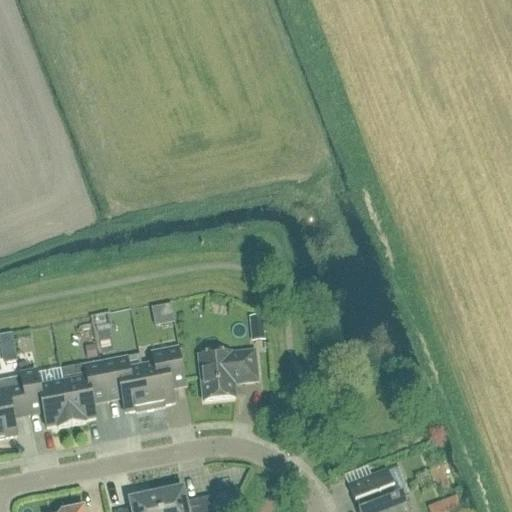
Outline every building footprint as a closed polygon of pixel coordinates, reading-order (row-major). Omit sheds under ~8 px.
[(154,368),(141,371),(150,415),(164,412),(164,410),(174,408),(172,394),(186,391),(178,351),(152,357),(154,368)] [(234,388),(257,386),(254,356),(230,358),(230,357),(198,360),(203,405),(235,402),(234,388)] [(126,362),(100,367),(108,406),(122,404),(124,417),(135,415),(136,418),(150,415),(141,371),(129,373),(126,362)] [(86,382),(63,386),(72,430),(85,427),(85,425),(96,423),(93,409),(108,406),(100,367),(84,370),(86,382)] [(36,374),(20,378),(29,419),(43,416),(46,433),(57,431),(58,433),(72,430),(63,386),(39,391),(36,374)] [(0,384),(0,443),(17,441),(13,422),(29,419),(20,378),(20,381),(0,384)] [(407,500),(418,497),(409,470),(398,474),(407,500)] [(348,490),(356,511),(407,511),(403,500),(397,502),(387,475),(348,490)] [(186,511),(183,493),(156,499),(158,511),(211,511),(210,506),(198,509),(198,511),(186,511)] [(158,511),(156,499),(130,505),(131,511),(158,511)]
